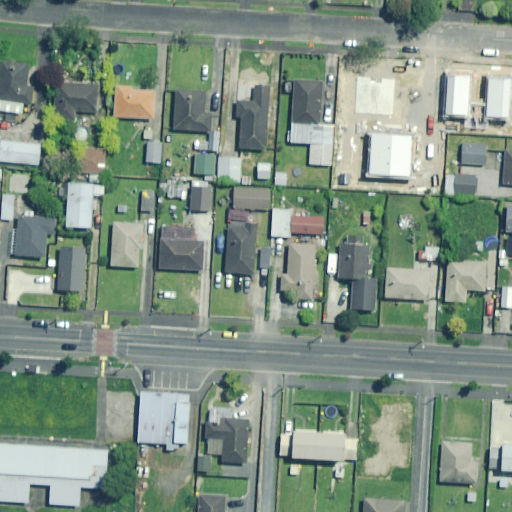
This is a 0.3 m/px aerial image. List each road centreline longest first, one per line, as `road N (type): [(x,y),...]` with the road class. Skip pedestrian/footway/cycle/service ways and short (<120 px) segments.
road 1 (residential): [(511,39),(0,4)]
road 2 (tertiary): [(0,336),(511,366)]
